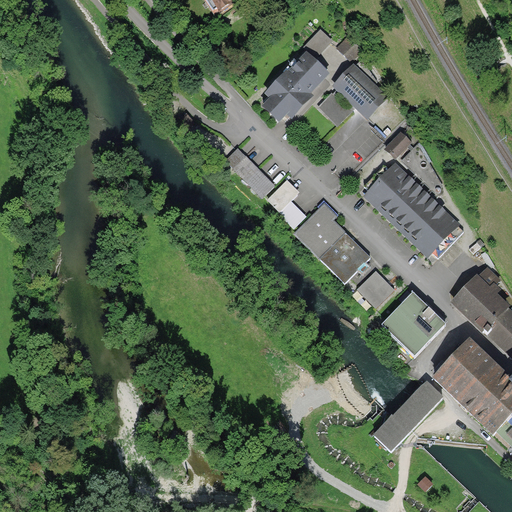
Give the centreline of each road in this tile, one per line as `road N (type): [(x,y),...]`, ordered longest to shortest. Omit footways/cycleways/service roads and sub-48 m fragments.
road 1 (residential): [(324,197),(117,0)]
road 2 (track): [(251,126),(230,130),(205,119),(94,0)]
road 3 (track): [(151,511),(287,503),(343,511)]
road 4 (track): [(251,126),(229,89),(146,0)]
